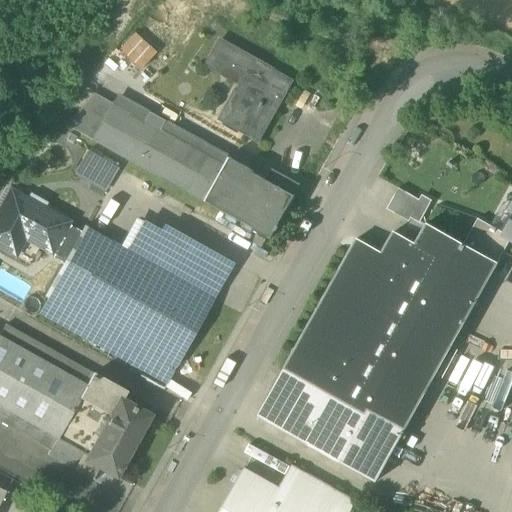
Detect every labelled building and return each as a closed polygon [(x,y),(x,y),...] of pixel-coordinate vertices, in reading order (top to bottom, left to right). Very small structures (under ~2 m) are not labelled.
[(117,52),(139,72),(155,54),(133,34),(117,52)] [(220,122),(258,143),(292,83),(217,42),(204,64),(241,84),(220,122)] [(69,107),(77,114),(93,96),(86,89),(69,107)] [(65,127),(90,141),(111,105),(93,95),(93,96),(77,114),(65,127)] [(221,165),(225,157),(226,155),(116,95),(111,105),(221,165)] [(90,141),(201,201),(221,165),(111,105),(90,141)] [(118,169),(87,152),(73,176),(104,194),(118,169)] [(225,157),(221,165),(201,201),(270,239),(294,195),(225,157)] [(387,210),(409,223),(411,219),(417,208),(421,202),(399,189),(387,210)] [(24,241),(50,255),(51,252),(66,226),(68,222),(11,190),(0,209),(0,249),(3,252),(13,234),(24,241)] [(511,207),(503,203),(489,226),(505,235),(511,222),(511,209),(511,207)] [(411,219),(420,224),(426,213),(417,208),(411,219)] [(478,219),(464,245),(498,264),(511,239),(505,236),(505,235),(489,226),(478,219)] [(125,252),(142,261),(159,231),(142,222),(125,252)] [(427,225),(416,245),(404,266),(330,400),(400,439),(498,264),(464,245),(427,225)] [(51,252),(65,260),(80,234),(66,226),(51,252)] [(159,231),(142,261),(211,300),(231,265),(161,226),(159,231)] [(47,300),(67,312),(107,242),(83,228),(80,234),(65,260),(44,298),(47,300)] [(394,233),(383,254),(404,266),(416,245),(394,233)] [(13,234),(3,252),(15,258),(24,241),(13,234)] [(330,400),(404,266),(383,254),(357,240),(282,373),(330,400)] [(172,370),(211,300),(142,261),(125,252),(107,242),(67,312),(172,370)] [(67,312),(47,300),(38,315),(164,385),(172,370),(67,312)] [(5,326),(0,335),(0,339),(87,388),(50,451),(47,457),(90,481),(98,468),(87,462),(120,402),(121,402),(126,393),(5,326)] [(0,423),(50,451),(87,388),(0,339),(0,423)] [(375,483),(400,439),(330,400),(282,373),(258,417),(375,483)] [(98,468),(115,477),(148,418),(121,402),(120,402),(87,462),(98,468)] [(292,466),(279,489),(285,492),(298,469),(292,466)] [(298,469),(285,492),(320,511),(322,511),(335,490),(298,469)] [(320,511),(285,492),(279,489),(244,470),(220,511),(320,511)] [(350,511),(355,502),(335,490),(322,511),(350,511)]
